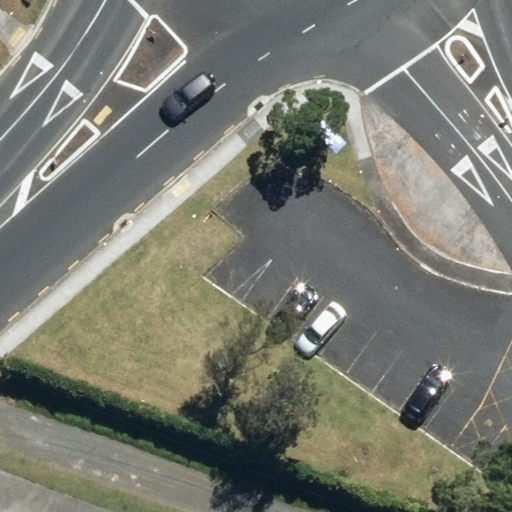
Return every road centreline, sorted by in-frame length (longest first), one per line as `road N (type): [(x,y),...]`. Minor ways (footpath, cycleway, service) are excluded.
road 1 (secondary): [(310,23),(143,146),(0,231)]
road 2 (secondary): [(0,180),(98,0)]
